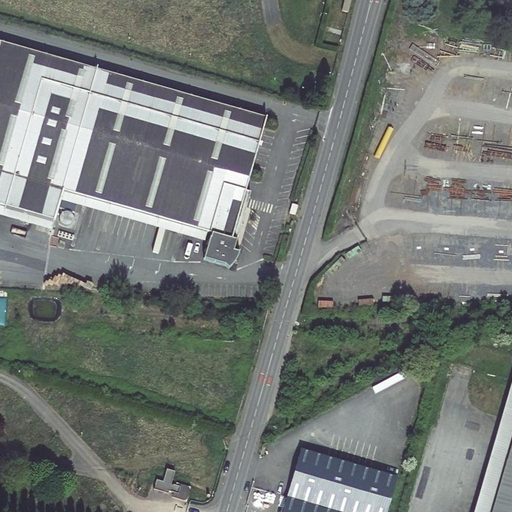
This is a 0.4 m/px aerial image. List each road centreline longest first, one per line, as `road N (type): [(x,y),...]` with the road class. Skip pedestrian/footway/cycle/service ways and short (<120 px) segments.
road 1 (unclassified): [(372,0),(226,511)]
road 2 (unknown): [(239,469),(409,396)]
